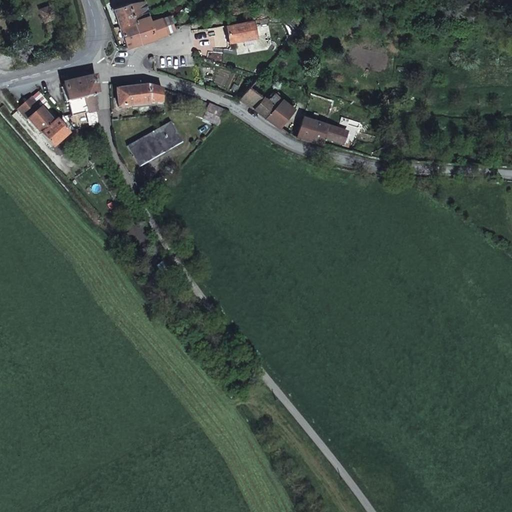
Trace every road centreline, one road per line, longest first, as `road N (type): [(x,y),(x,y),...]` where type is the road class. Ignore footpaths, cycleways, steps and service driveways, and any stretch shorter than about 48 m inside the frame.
road 1 (unclassified): [(369,511),(327,442),(211,313),(169,247),(107,144),(104,74)]
road 2 (unclassified): [(104,74),(131,72),(230,105),(271,134),(337,159),(511,172)]
road 3 (track): [(194,32),(271,7),(340,0)]
